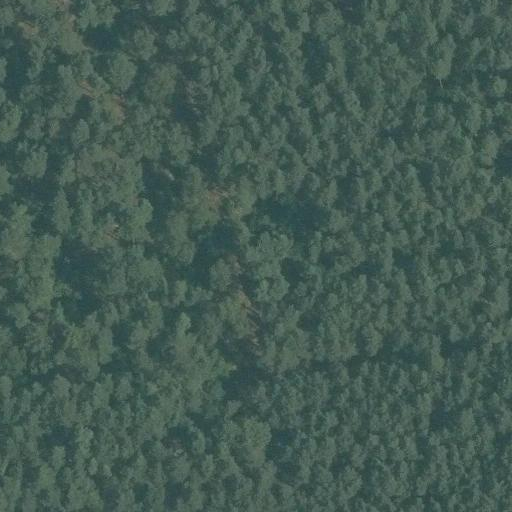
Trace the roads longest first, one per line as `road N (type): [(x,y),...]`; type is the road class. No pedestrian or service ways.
road 1 (track): [(250,403),(115,0)]
road 2 (track): [(250,403),(261,393),(511,370)]
road 3 (track): [(73,511),(250,403)]
